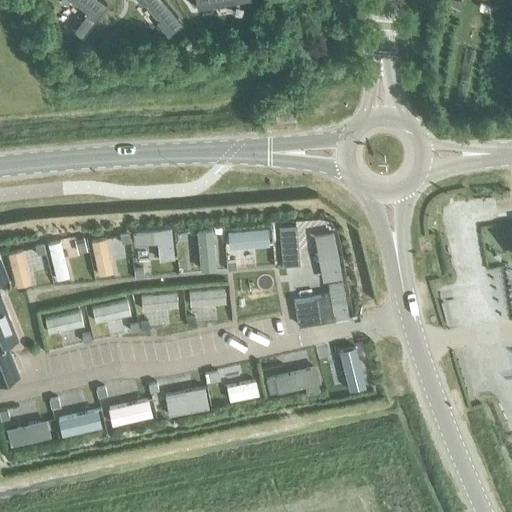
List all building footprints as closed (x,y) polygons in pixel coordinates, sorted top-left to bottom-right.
[(279,102),(280,115),(295,114),(294,100),(279,102)] [(295,223),(278,225),(281,265),(299,264),(295,223)] [(266,226),(224,231),(226,247),(268,243),(266,226)] [(170,227),(132,231),(134,243),(157,240),(159,258),(173,256),(170,227)] [(212,228),(196,229),(200,268),(215,267),(212,228)] [(333,230),(314,234),(321,279),(341,276),(333,230)] [(105,237),(90,240),(98,273),(112,270),(105,237)] [(59,240),(47,243),(56,278),(68,276),(59,240)] [(22,249),(7,252),(15,285),(30,282),(22,249)] [(0,281),(8,278),(0,256),(0,281)] [(298,326),(348,316),(341,279),(327,281),(329,293),(293,300),(298,326)] [(223,287),(187,290),(188,304),(224,301),(223,287)] [(176,291),(139,295),(141,309),(177,305),(176,291)] [(0,380),(18,373),(6,341),(17,336),(0,293),(0,380)] [(125,298),(90,306),(94,321),(129,312),(125,298)] [(79,308),(43,317),(47,332),(82,323),(79,308)] [(358,356),(331,364),(333,373),(326,375),(329,386),(371,374),(369,366),(361,368),(358,356)] [(316,364),(272,375),(276,390),(320,380),(316,364)] [(254,380),(225,385),(228,399),(257,394),(254,380)] [(204,386),(164,394),(167,413),(208,406),(204,386)] [(147,399),(107,407),(110,423),(151,415),(147,399)] [(97,408),(57,417),(61,433),(100,424),(97,408)] [(46,418),(6,427),(9,444),(50,435),(46,418)]
